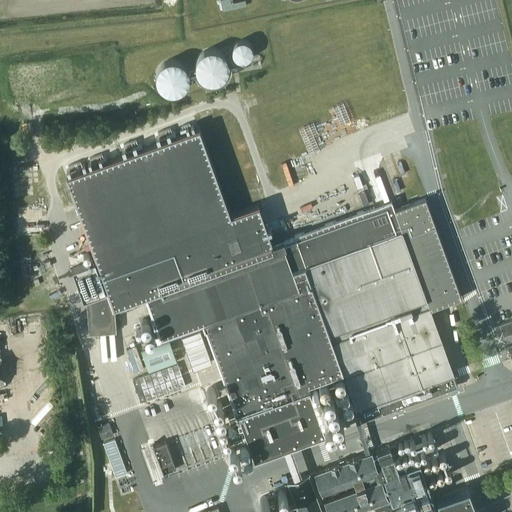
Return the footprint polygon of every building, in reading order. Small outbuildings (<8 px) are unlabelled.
[(221,0),(223,9),(248,6),(247,0),(221,0)] [(237,42),(236,58),(254,58),(254,42),(237,42)] [(216,45),(196,65),(211,81),(214,78),(219,83),(236,66),(216,45)] [(163,61),(162,90),(191,91),(191,61),(163,61)] [(199,125),(65,176),(86,234),(93,252),(107,291),(86,299),(89,330),(115,327),(114,314),(129,309),(127,302),(145,295),(160,336),(204,321),(240,420),(217,428),(223,445),(246,437),(254,458),(325,433),(307,384),(343,371),(355,405),(343,410),(346,417),(358,412),(361,420),(457,386),(429,308),(450,300),(460,297),(424,197),(407,203),(394,208),(390,199),(293,233),(294,235),(283,239),(282,236),(271,240),(267,229),(286,223),(284,218),(266,225),(258,205),(258,204),(230,214),(229,213),(199,125)] [(53,229),(55,241),(64,239),(61,227),(53,229)] [(95,259),(72,268),(83,299),(106,291),(95,259)] [(511,319),(499,324),(503,336),(511,332),(511,319)] [(203,326),(184,332),(196,365),(215,358),(203,326)] [(141,350),(149,371),(177,361),(169,340),(141,350)] [(159,374),(181,365),(179,361),(157,369),(159,374)] [(369,511),(367,504),(386,497),(387,501),(376,505),(378,511),(476,511),(467,486),(436,497),(441,511),(437,511),(434,501),(433,501),(424,476),(449,467),(447,460),(422,469),(419,462),(398,469),(394,457),(438,441),(437,438),(434,439),(433,436),(397,449),(391,451),(389,445),(376,449),(379,457),(372,459),(370,452),(314,472),(322,493),(338,487),(353,481),(355,487),(340,492),(324,498),(328,511),(322,511),(309,474),(287,481),(297,511),(369,511)] [(106,441),(117,476),(129,472),(118,437),(106,441)] [(176,469),(166,440),(154,444),(164,473),(176,469)] [(491,485),(511,480),(511,475),(490,481),(491,485)] [(353,481),(338,487),(340,492),(355,487),(353,481)]
